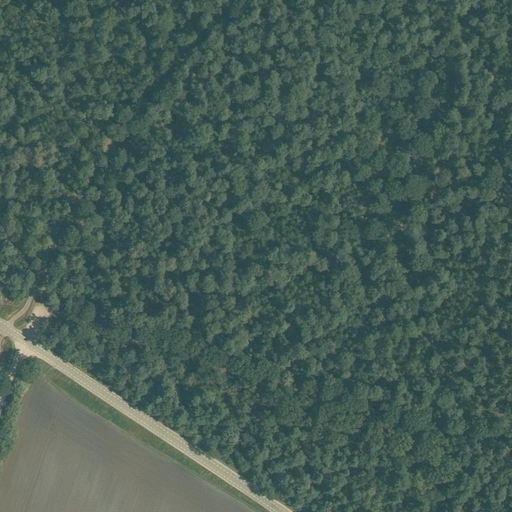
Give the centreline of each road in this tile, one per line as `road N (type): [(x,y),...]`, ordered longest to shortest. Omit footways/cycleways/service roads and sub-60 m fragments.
road 1 (track): [(230,0),(99,158),(23,339)]
road 2 (tertiary): [(277,511),(23,339)]
